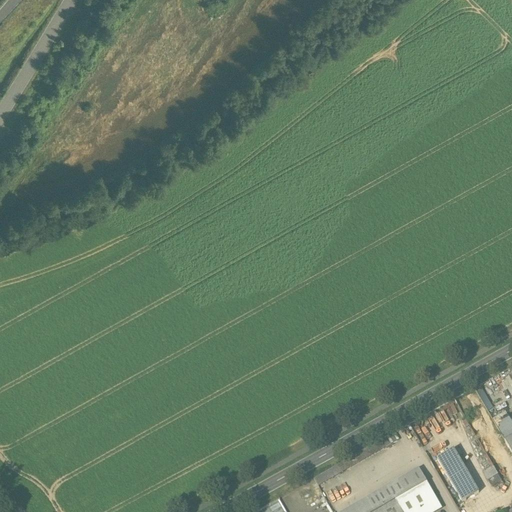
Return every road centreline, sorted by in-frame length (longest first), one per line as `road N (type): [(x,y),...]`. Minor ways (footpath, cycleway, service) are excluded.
road 1 (tertiary): [(221,511),(511,350)]
road 2 (unclassified): [(71,0),(0,115)]
